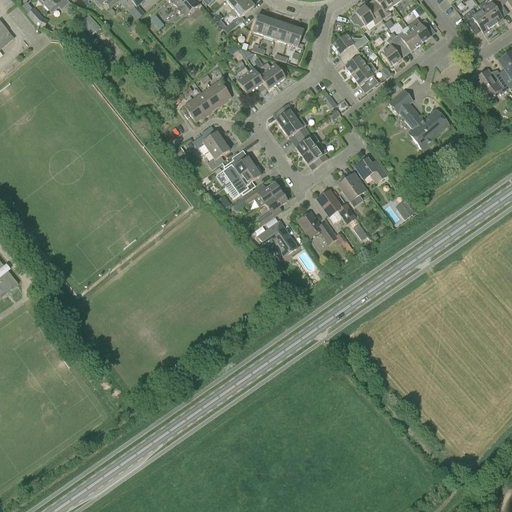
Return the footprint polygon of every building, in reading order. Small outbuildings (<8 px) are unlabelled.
[(37,0),(51,15),(58,9),(61,12),(69,5),(65,0),(37,0)] [(110,9),(117,3),(114,0),(109,0),(105,4),(110,9)] [(146,0),(128,0),(129,1),(122,7),(136,22),(144,15),(138,8),(146,0)] [(186,17),(199,6),(193,0),(168,0),(168,1),(172,6),(174,4),(179,10),(177,12),(181,17),(184,15),(186,17)] [(214,0),(205,0),(201,3),(205,8),(215,0),(214,0)] [(236,16),(239,19),(232,23),(226,29),(220,22),(217,25),(226,36),(244,22),(241,19),(253,9),(246,0),(245,0),(233,11),(232,11),(229,14),(233,19),(236,16)] [(229,0),(226,3),(232,11),(233,11),(245,0),(229,0)] [(374,4),(370,7),(381,22),(391,15),(388,12),(392,8),(386,0),(375,0),(373,2),(374,4)] [(404,0),(386,0),(392,8),(404,0)] [(463,14),(476,5),(473,0),(455,0),(454,1),(463,14)] [(481,13),(492,29),(497,25),(497,26),(503,23),(501,20),(508,15),(502,8),(495,0),(488,0),(478,8),(481,13)] [(511,0),(495,0),(502,8),(506,5),(511,12),(511,0)] [(381,22),(370,7),(366,11),(364,8),(354,15),(355,16),(349,21),(353,27),(357,27),(360,30),(363,28),(364,29),(372,23),(375,27),(381,22)] [(40,29),(43,31),(48,22),(42,19),(34,10),(26,16),(36,27),(40,29)] [(471,33),(477,28),(483,36),(488,33),(488,32),(492,29),(481,13),(475,17),(472,12),(461,20),(471,33)] [(156,15),(151,19),(158,29),(163,25),(156,15)] [(216,16),(212,20),(217,25),(220,22),(221,21),(216,16)] [(80,24),(91,36),(99,29),(88,17),(80,24)] [(263,38),(268,21),(257,17),(251,34),(263,38)] [(274,42),(280,25),(268,21),(263,38),(274,42)] [(428,37),(433,33),(424,22),(420,26),(410,33),(420,47),(430,39),(428,37)] [(0,51),(13,41),(0,24),(0,51)] [(285,46),(291,29),(280,25),(274,42),(285,46)] [(291,29),(285,46),(297,50),(303,33),(291,29)] [(393,40),(404,54),(410,50),(412,53),(420,47),(410,33),(404,37),(402,34),(395,39),(392,35),(390,37),(393,40)] [(345,37),(331,47),(342,62),(356,51),(368,43),(364,37),(360,40),(353,40),(349,42),(345,37)] [(398,59),(404,54),(393,40),(392,41),(390,39),(386,42),(390,48),(380,56),(390,69),(400,61),(398,59)] [(365,68),(357,58),(360,56),(356,51),(342,62),(343,62),(340,64),(344,68),(344,69),(351,79),(365,68)] [(290,61),(297,63),(299,55),(293,53),(290,61)] [(511,55),(499,64),(504,71),(498,75),(509,90),(510,91),(511,89),(511,55)] [(276,87),(257,60),(253,63),(258,70),(259,70),(262,75),(258,79),(262,85),(267,93),(276,87)] [(257,60),(276,87),(284,80),(275,67),(271,70),(267,64),(263,67),(258,60),(257,60)] [(361,87),(367,94),(378,86),(371,76),(376,72),(370,65),(365,68),(351,79),(359,89),(361,87)] [(262,85),(258,79),(253,71),(249,74),(245,69),(240,72),(254,91),(262,85)] [(254,91),(240,72),(237,74),(241,80),(236,83),(245,97),(254,91)] [(486,101),(498,92),(500,96),(509,90),(498,75),(496,72),(489,75),(487,73),(473,83),(486,101)] [(210,89),(222,106),(231,100),(219,83),(210,89)] [(222,106),(210,89),(201,96),(213,112),(222,106)] [(412,132),(408,136),(423,154),(434,144),(432,141),(448,128),(435,113),(423,123),(409,107),(412,104),(403,93),(388,106),(397,116),(398,116),(412,132)] [(213,112),(201,96),(192,102),(204,118),(213,112)] [(328,107),(333,103),(329,98),(324,102),(328,107)] [(204,118),(192,102),(183,108),(195,125),(204,118)] [(281,132),(300,119),(299,118),(295,121),(289,113),(292,111),(288,106),(276,115),(279,119),(275,123),(281,132)] [(338,118),(335,114),(329,118),(332,122),(338,118)] [(306,127),(300,119),(281,132),(288,141),(288,140),(292,145),(308,133),(304,128),(306,127)] [(301,159),(315,149),(320,146),(313,136),(311,138),(308,133),(292,145),(295,150),(301,159)] [(196,151),(203,147),(208,154),(222,144),(216,135),(207,141),(204,136),(191,145),(196,151)] [(220,159),(229,153),(222,144),(208,154),(213,161),(207,165),(211,172),(224,163),(220,159)] [(320,146),(315,149),(301,159),(307,168),(313,164),(316,169),(327,161),(324,156),(326,154),(320,146)] [(239,179),(253,169),(247,160),(238,166),(235,161),(223,169),(224,171),(222,173),(231,185),(239,179)] [(376,185),(386,178),(375,163),(370,167),(367,161),(354,170),(363,182),(370,177),(376,185)] [(253,169),(239,179),(231,185),(239,196),(241,195),(242,197),(255,188),(252,184),(260,178),(253,169)] [(349,205),(366,193),(353,175),(337,187),(349,205)] [(264,206),(280,195),(274,186),(258,197),(264,206)] [(246,207),(257,199),(252,193),(241,201),(246,207)] [(329,219),(333,225),(342,219),(347,226),(355,221),(345,207),(341,210),(329,193),(316,202),(329,219)] [(280,195),(264,206),(270,215),(286,204),(280,195)] [(230,206),(224,199),(217,204),(222,211),(230,206)] [(394,209),(404,222),(414,214),(405,201),(394,209)] [(268,215),(256,222),(261,229),(272,221),(268,215)] [(328,247),(336,242),(324,225),(319,228),(309,215),(297,224),(309,241),(319,234),(328,247)] [(284,232),(276,238),(270,230),(257,239),(266,252),(274,246),(283,259),(297,250),(284,232)] [(346,242),(340,234),(335,238),(338,241),(340,245),(343,249),(347,246),(345,242),(346,242)] [(379,240),(375,235),(370,238),(374,244),(379,240)] [(18,286),(0,263),(0,299),(6,295),(8,294),(18,286)] [(317,276),(321,281),(326,278),(322,273),(317,276)] [(487,491),(491,496),(501,486),(497,482),(487,491)]
